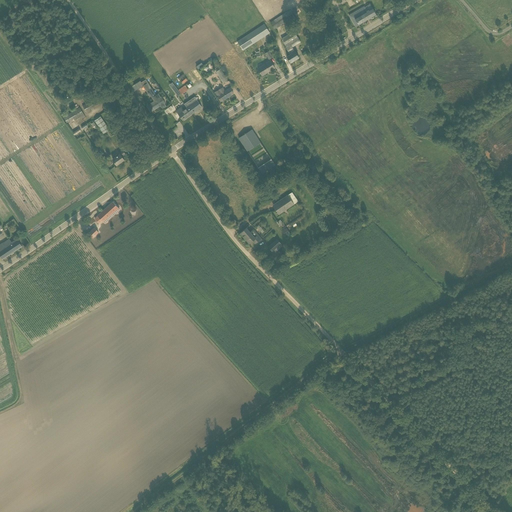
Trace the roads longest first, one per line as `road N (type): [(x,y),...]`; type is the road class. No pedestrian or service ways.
road 1 (tertiary): [(171,150),(415,0)]
road 2 (track): [(134,511),(338,351)]
road 3 (track): [(338,351),(489,511)]
road 4 (tertiary): [(0,267),(171,150)]
road 5 (track): [(511,265),(338,351)]
road 6 (unclassified): [(171,150),(249,256)]
road 7 (track): [(249,256),(338,351)]
